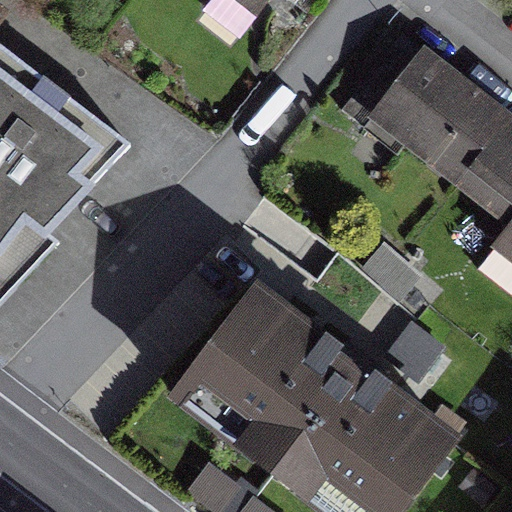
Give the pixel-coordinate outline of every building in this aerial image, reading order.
[(216,0),(219,2),(221,0),(233,0),(257,20),(272,0),(216,0)] [(0,29),(14,12),(0,1),(0,29)] [(511,116),(405,32),(349,107),(509,230),(493,248),(511,263),(511,116)] [(0,310),(61,245),(51,238),(133,147),(0,49),(0,310)] [(423,279),(384,245),(360,271),(398,306),(423,279)] [(258,284),(167,402),(311,511),(406,511),(462,439),(258,284)] [(448,349),(412,323),(383,360),(420,386),(448,349)] [(279,511),(211,462),(187,494),(211,511),(279,511)]
